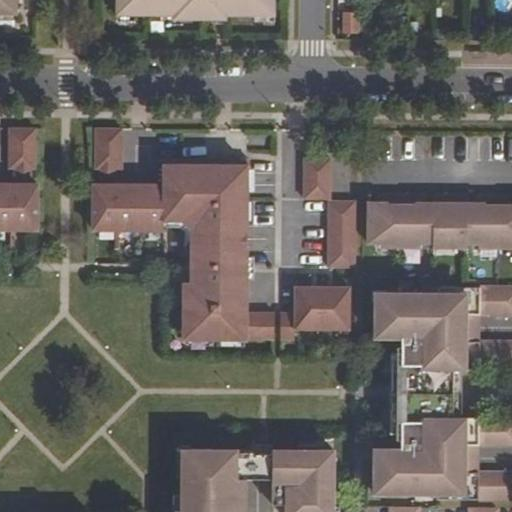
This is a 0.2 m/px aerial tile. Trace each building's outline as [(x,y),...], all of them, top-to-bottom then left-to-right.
[(0,0),(0,15),(16,16),(15,0),(0,0)] [(116,0),(117,16),(174,16),(174,20),(226,19),(226,15),(265,15),(265,10),(274,10),(274,0),(116,0)] [(339,32),(358,33),(359,11),(339,10),(339,32)] [(9,128),(9,169),(35,169),(36,128),(9,128)] [(95,129),(95,169),(122,169),(122,129),(95,129)] [(295,328),(350,328),(350,287),(295,286),(295,313),(247,312),(247,157),(219,157),(219,166),(205,165),(164,165),(163,185),(95,185),(93,185),(93,230),(95,230),(162,230),(162,220),(181,220),(191,229),(191,283),(183,283),(183,338),(246,339),(295,339),(295,328)] [(304,158),(304,198),(330,198),(331,158),(304,158)] [(37,229),(37,184),(35,184),(0,184),(0,229),(35,229),(37,229)] [(386,202),(368,202),(367,243),(381,244),(381,247),(401,248),(420,248),(420,244),(432,244),(432,248),(465,248),(465,244),(479,244),(479,248),(511,248),(511,196),(483,196),(483,203),(448,203),(448,196),(432,196),(432,203),(415,203),(415,196),(386,196),(386,202)] [(328,266),(354,266),(355,201),(329,200),(328,266)] [(437,316),(511,315),(511,288),(438,288),(438,294),(437,310),(437,316)] [(400,377),(400,384),(430,384),(430,380),(450,381),(450,369),(437,369),(438,363),(437,342),(437,337),(431,337),(430,325),(437,324),(437,316),(437,310),(438,294),(384,294),(384,304),(374,304),(374,338),(401,338),(401,354),(390,354),(390,377),(400,377)] [(437,369),(511,368),(511,341),(437,342),(438,363),(437,369)] [(400,402),(430,402),(430,384),(400,384),(400,402)] [(400,449),(373,449),(373,483),(383,483),(383,493),(436,493),(436,472),(436,463),(431,463),(431,450),(437,450),(437,446),(437,440),(437,419),(450,419),(450,407),(430,407),(430,402),(400,402),(400,410),(390,410),(390,433),(400,433),(400,449)] [(437,446),(511,447),(511,419),(450,419),(437,419),(437,440),(437,446)] [(176,511),(245,511),(246,478),(246,450),(182,449),(182,495),(182,510),(176,510),(176,511)] [(246,478),(272,478),(272,450),(246,450),(246,478)] [(334,450),(272,450),(272,478),(272,504),(286,504),(285,511),(339,511),(339,506),(333,507),(334,450)] [(436,499),(511,499),(511,472),(436,472),(436,493),(436,499)]
